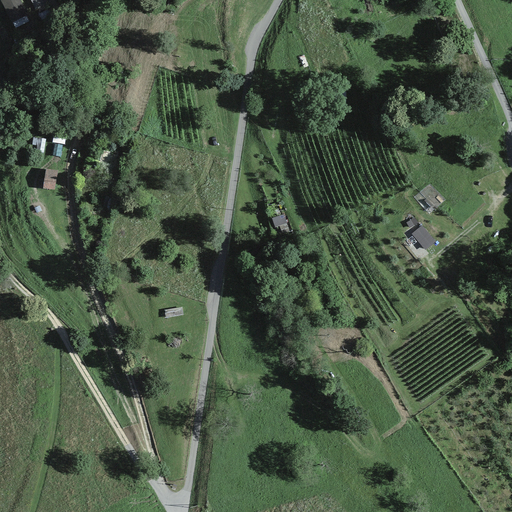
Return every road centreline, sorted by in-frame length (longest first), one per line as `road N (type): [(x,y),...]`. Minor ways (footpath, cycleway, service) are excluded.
road 1 (track): [(173,509),(84,268),(75,166),(96,66),(86,32),(63,0)]
road 2 (unclassified): [(173,509),(191,488),(250,62),(278,0)]
road 3 (track): [(173,509),(50,315),(0,253)]
road 4 (unclassified): [(511,125),(456,0)]
